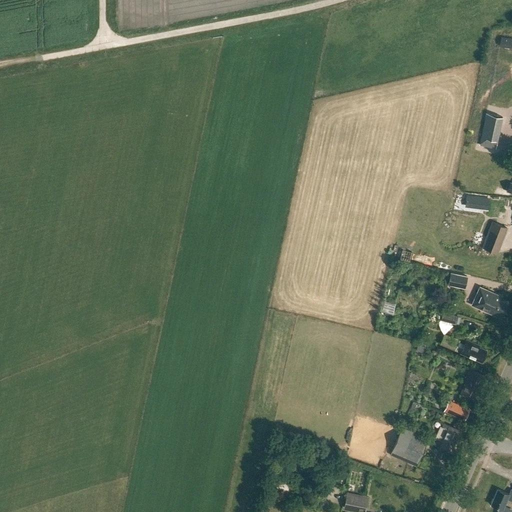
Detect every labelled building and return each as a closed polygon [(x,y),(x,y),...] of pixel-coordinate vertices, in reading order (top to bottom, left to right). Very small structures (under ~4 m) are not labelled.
[(485,112),(479,145),(496,149),(502,116),(485,112)] [(489,199),(481,198),(480,207),(488,208),(489,199)] [(491,221),(480,247),(497,254),(508,228),(491,221)] [(448,284),(465,288),(467,276),(451,273),(448,284)] [(471,305),(501,318),(508,303),(500,299),(502,296),(479,286),(471,305)] [(382,311),(392,313),(395,300),(390,299),(389,302),(384,301),(382,311)] [(440,324),(454,327),(457,319),(442,315),(440,324)] [(459,344),(444,337),(441,345),(455,352),(459,344)] [(466,340),(460,353),(481,362),(486,351),(478,347),(479,346),(466,340)] [(462,391),(478,398),(483,388),(479,386),(484,376),(471,371),(462,391)] [(447,401),(443,411),(464,419),(468,410),(447,401)] [(434,445),(454,454),(457,448),(455,447),(461,431),(443,424),(434,445)] [(391,454),(417,466),(428,440),(401,429),(391,454)] [(506,497),(511,499),(511,488),(510,487),(508,492),(496,487),(489,501),(498,505),(495,511),(509,511),(511,509),(502,505),(506,497)] [(348,494),(345,508),(358,511),(358,507),(365,509),(368,498),(348,494)]
